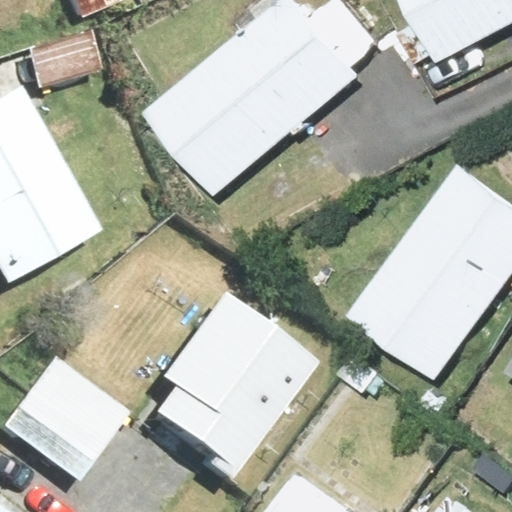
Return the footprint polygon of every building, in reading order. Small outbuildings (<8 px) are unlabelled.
[(62,0),(69,19),(118,0),(62,0)] [(221,197),(364,73),(300,0),(275,0),(147,111),(221,197)] [(511,0),(406,0),(442,64),(511,25),(511,0)] [(91,26),(15,54),(31,97),(107,69),(91,26)] [(0,277),(84,230),(3,87),(0,89),(0,277)] [(442,378),(511,282),(511,196),(464,162),(353,313),(442,378)] [(217,479),(299,369),(203,299),(143,380),(153,387),(132,416),(217,479)] [(123,416),(48,360),(0,425),(0,431),(73,485),(123,416)] [(475,511),(451,494),(437,511),(475,511)] [(304,511),(286,498),(275,511),(304,511)]
